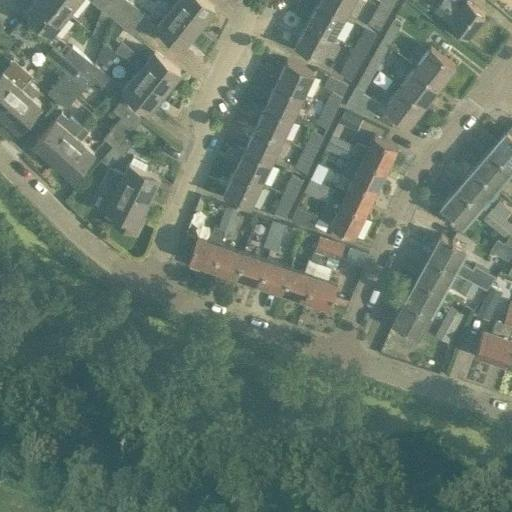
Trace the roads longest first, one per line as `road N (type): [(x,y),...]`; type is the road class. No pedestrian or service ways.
road 1 (residential): [(145,289),(201,158),(205,110),(259,0)]
road 2 (residential): [(346,359),(398,221),(431,159),(494,90)]
road 3 (residential): [(346,359),(145,289)]
road 4 (residential): [(145,289),(0,165)]
road 5 (residential): [(511,414),(346,359)]
